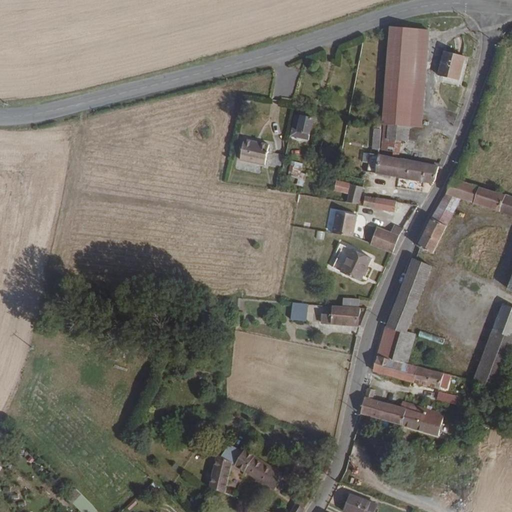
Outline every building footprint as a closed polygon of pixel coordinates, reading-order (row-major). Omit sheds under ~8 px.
[(389,27),(381,125),(383,125),(410,127),(418,30),(389,27)] [(418,30),(410,127),(422,128),(430,30),(418,30)] [(465,57),(444,52),(438,76),(459,81),(465,57)] [(315,119),(297,115),(293,131),(311,135),(315,119)] [(410,127),(383,125),(380,155),(398,159),(401,142),(409,142),(410,127)] [(381,130),(374,129),(372,150),(379,151),(381,130)] [(271,143),(246,137),(241,157),(266,164),(271,143)] [(434,165),(378,155),(375,175),(432,185),(435,181),(439,166),(438,166),(434,165)] [(299,174),(301,165),(292,163),(289,177),(299,179),(299,174)] [(511,198),(451,179),(446,195),(461,200),(511,217),(511,198)] [(349,195),(350,185),(350,184),(337,181),(334,192),(349,195)] [(361,199),(362,195),(363,188),(350,185),(349,195),(347,203),(359,205),(361,199)] [(432,219),(447,228),(461,200),(446,195),(432,219)] [(397,202),(365,197),(364,200),(363,207),(395,213),(397,202)] [(358,216),(336,212),(332,234),(353,238),(358,216)] [(447,228),(432,219),(418,247),(433,256),(447,228)] [(399,236),(404,230),(394,225),(390,233),(377,227),(371,245),(393,254),(399,236)] [(372,259),(352,250),(340,273),(361,283),(367,269),(368,269),(372,259)] [(432,267),(412,259),(386,328),(408,333),(432,267)] [(343,299),(343,307),(359,308),(359,300),(343,299)] [(306,322),(308,305),(292,303),(290,320),(306,322)] [(495,391),(505,362),(508,363),(511,354),(511,335),(511,334),(511,308),(503,304),(473,382),(495,391)] [(358,328),(360,308),(359,308),(343,307),(332,306),(331,315),(331,326),(358,328)] [(321,325),(331,326),(331,315),(321,314),(321,325)] [(408,333),(386,328),(385,328),(377,356),(408,365),(416,335),(408,333)] [(408,365),(377,356),(373,373),(413,384),(418,367),(408,365)] [(418,367),(413,384),(421,386),(440,390),(440,388),(444,375),(444,374),(418,367)] [(447,390),(451,377),(444,375),(440,388),(447,390)] [(375,391),(368,388),(365,398),(360,415),(438,438),(445,414),(431,410),(427,409),(416,406),(416,405),(403,402),(401,408),(373,400),(375,391)] [(437,400),(459,406),(463,398),(439,393),(437,400)] [(236,467),(243,453),(229,445),(222,458),(233,464),(233,466),(236,467)] [(285,476),(245,450),(243,453),(236,467),(274,492),(285,476)] [(222,458),(218,455),(210,488),(226,494),(233,466),(233,464),(222,458)] [(98,511),(73,487),(64,497),(72,505),(73,504),(80,511),(98,511)] [(375,511),(378,506),(350,495),(343,511),(375,511)] [(134,500),(126,507),(130,511),(138,504),(134,500)] [(497,501),(491,500),(485,500),(479,502),(474,506),(470,511),(506,511),(506,510),(502,505),(497,501)]
